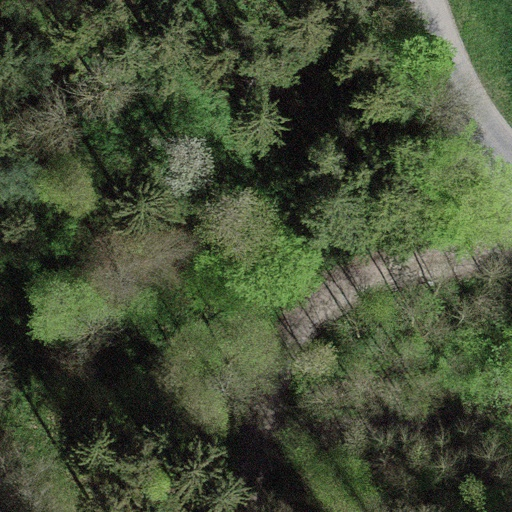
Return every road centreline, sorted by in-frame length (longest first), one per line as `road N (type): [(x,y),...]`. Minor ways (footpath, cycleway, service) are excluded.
road 1 (track): [(511,218),(472,247),(358,276),(296,319),(267,374),(238,511)]
road 2 (unclassified): [(411,0),(482,138),(511,171)]
